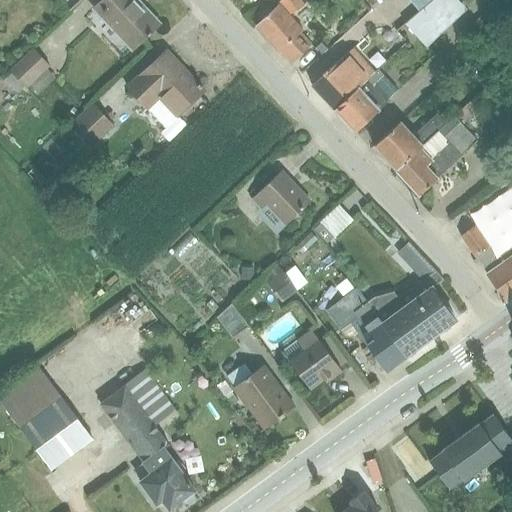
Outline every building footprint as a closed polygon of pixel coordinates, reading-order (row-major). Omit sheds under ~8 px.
[(0,0),(0,13),(15,0),(0,0)] [(130,51),(162,21),(142,0),(99,0),(90,9),(130,51)] [(382,0),(362,0),(371,10),(382,0)] [(291,62),(316,40),(281,1),(256,24),(291,62)] [(443,37),(417,8),(391,31),(417,60),(443,37)] [(182,110),(206,89),(168,46),(126,83),(146,104),(163,89),(182,110)] [(21,87),(41,68),(22,48),(2,67),(21,87)] [(394,51),(383,60),(393,72),(404,63),(394,51)] [(316,83),(336,106),(360,84),(340,61),(316,83)] [(356,127),(380,106),(360,84),(336,106),(356,127)] [(105,148),(130,125),(113,107),(88,129),(105,148)] [(399,169),(427,145),(404,118),(376,142),(399,169)] [(399,169),(420,193),(448,169),(427,145),(399,169)] [(282,230),(314,200),(283,168),(252,198),(282,230)] [(511,189),(483,207),(502,240),(511,233),(511,189)] [(350,241),(371,222),(354,204),(333,223),(350,241)] [(473,229),(460,239),(473,258),(487,248),(473,229)] [(322,255),(329,269),(345,261),(339,247),(322,255)] [(504,301),(511,296),(511,254),(485,273),(504,301)] [(410,353),(461,316),(432,276),(381,313),(410,353)] [(237,322),(253,334),(262,322),(246,309),(237,322)] [(410,353),(381,313),(361,327),(390,367),(410,353)] [(310,387),(340,365),(315,330),(284,351),(310,387)] [(119,446),(167,509),(200,483),(156,427),(181,408),(145,361),(96,399),(128,439),(119,446)] [(266,426),(297,403),(266,362),(235,385),(266,426)] [(90,436),(35,367),(0,394),(0,397),(53,465),(90,436)] [(496,453),(505,446),(484,417),(430,457),(451,486),(496,453)] [(381,511),(365,490),(350,502),(352,505),(341,511),(381,511)]
